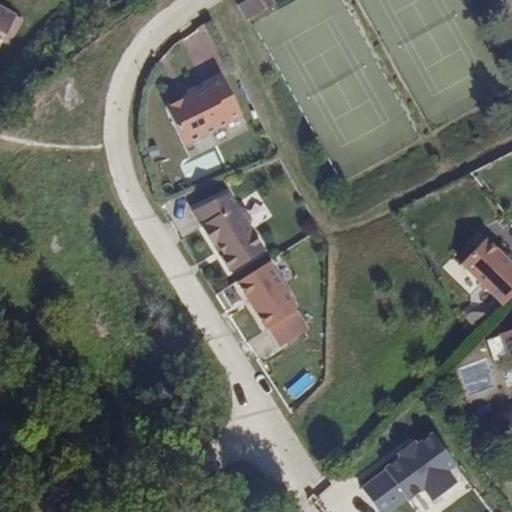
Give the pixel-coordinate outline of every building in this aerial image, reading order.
[(245,0),(241,2),(248,18),(275,6),(272,0),(245,0)] [(0,43),(14,19),(0,11),(0,43)] [(168,101),(185,138),(242,111),(222,70),(188,86),(190,90),(168,101)] [(65,84),(46,96),(72,134),(90,121),(65,84)] [(193,210),(230,271),(265,250),(228,189),(193,210)] [(502,305),(511,295),(511,256),(491,234),(461,260),(502,305)] [(237,281),(265,329),(300,309),(271,261),(237,281)] [(385,471),(361,489),(378,511),(388,511),(406,498),(408,500),(423,488),(432,500),(456,481),(447,470),(455,464),(431,433),(384,469),(385,471)]
